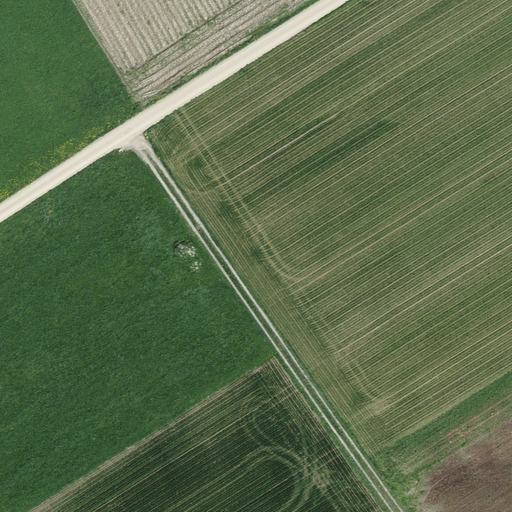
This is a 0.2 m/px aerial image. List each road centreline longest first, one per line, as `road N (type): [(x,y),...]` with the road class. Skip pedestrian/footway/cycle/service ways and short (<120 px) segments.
road 1 (track): [(391,511),(128,139)]
road 2 (unclassified): [(0,219),(355,0)]
